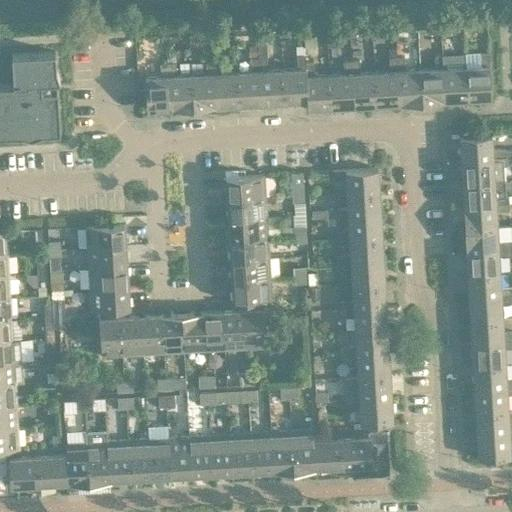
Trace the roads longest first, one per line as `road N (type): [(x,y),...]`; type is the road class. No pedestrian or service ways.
road 1 (residential): [(196,138),(409,129),(415,282),(434,308),(452,511)]
road 2 (residential): [(154,148),(162,292),(202,291),(196,138)]
road 3 (residential): [(0,189),(102,182),(154,148)]
road 4 (residential): [(97,42),(102,120),(154,148)]
